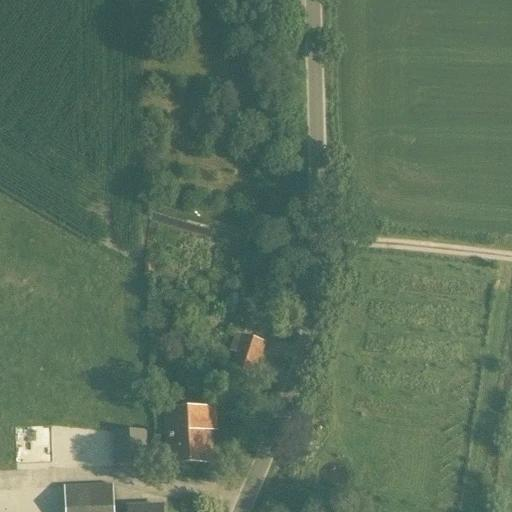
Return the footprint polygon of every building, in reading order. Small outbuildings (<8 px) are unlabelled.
[(230,373),(254,381),(263,352),(239,344),(230,373)] [(210,424),(214,423),(214,409),(165,411),(167,465),(212,464),(210,424)] [(15,463),(51,461),(49,423),(13,426),(15,463)] [(112,432),(113,465),(147,465),(146,432),(112,432)] [(64,488),(65,511),(162,511),(163,509),(128,510),(128,511),(117,511),(114,511),(113,487),(64,488)]
